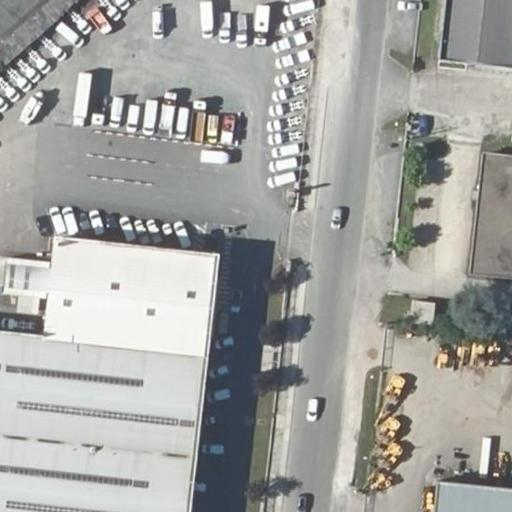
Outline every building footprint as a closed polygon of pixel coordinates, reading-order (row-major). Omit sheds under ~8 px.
[(0,0),(0,61),(70,0),(0,0)] [(511,67),(511,0),(445,0),(440,60),(511,67)] [(511,153),(484,151),(472,270),(511,274),(511,153)] [(215,255),(61,237),(59,237),(47,336),(0,330),(0,511),(187,511),(217,255),(215,255)] [(413,300),(411,320),(433,323),(435,303),(413,300)] [(511,511),(511,489),(441,482),(438,511),(511,511)]
